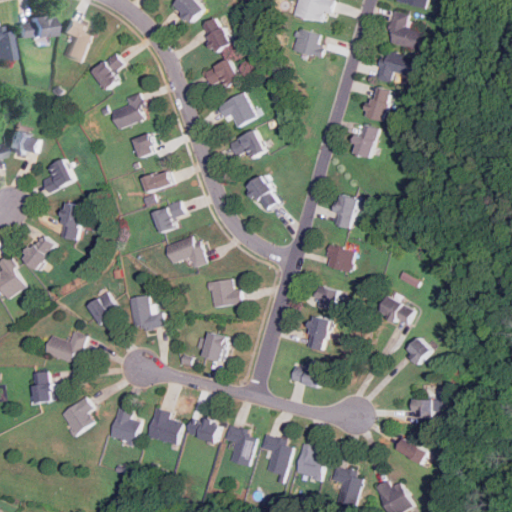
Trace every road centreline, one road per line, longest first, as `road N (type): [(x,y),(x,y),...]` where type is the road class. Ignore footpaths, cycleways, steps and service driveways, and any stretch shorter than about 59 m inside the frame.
road 1 (residential): [(371,0),(257,395)]
road 2 (residential): [(116,0),(164,45),(238,223),(269,249),(294,256)]
road 3 (residential): [(365,411),(295,405),(130,364)]
